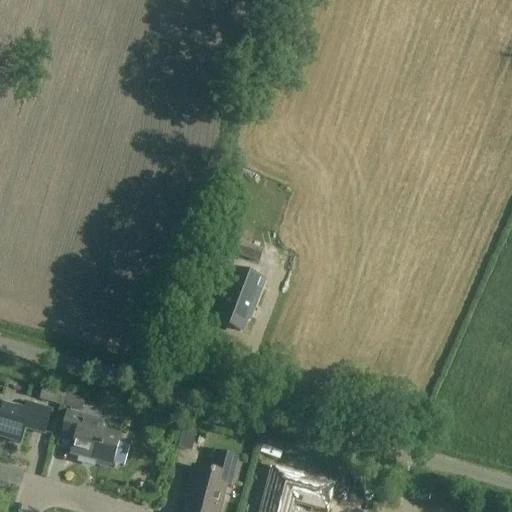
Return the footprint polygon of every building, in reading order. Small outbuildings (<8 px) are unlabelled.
[(203,255),(220,261),(230,229),(213,223),(203,255)] [(254,234),(256,228),(246,224),(234,256),(259,264),(263,250),(249,245),(253,234),(254,234)] [(196,276),(206,279),(210,267),(200,264),(196,276)] [(234,272),(215,324),(239,333),(245,319),(248,320),(262,283),(234,272)] [(43,388),(39,400),(62,406),(65,394),(43,388)] [(65,394),(62,406),(80,412),(83,400),(65,394)] [(0,404),(0,439),(19,446),(24,431),(43,437),(50,412),(25,405),(23,412),(0,404)] [(111,467),(119,437),(101,432),(103,425),(67,414),(59,440),(74,444),(70,456),(111,467)] [(232,488),(239,461),(215,455),(211,474),(192,469),(186,489),(190,490),(183,511),(218,511),(225,486),(232,488)] [(324,511),(326,511),(333,485),(272,470),(260,511),(287,511),(290,503),(324,511)]
